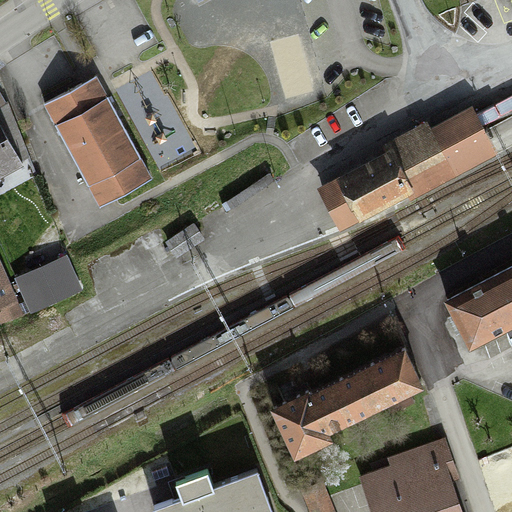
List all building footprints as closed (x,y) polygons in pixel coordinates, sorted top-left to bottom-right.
[(93,84),(46,110),(100,206),(147,180),(93,84)] [(389,151),(316,190),(338,232),(357,222),(358,224),(407,198),(410,202),(496,156),(470,108),(430,129),(427,122),(385,144),(389,151)] [(0,180),(30,165),(3,112),(0,113),(0,180)] [(168,228),(178,244),(240,206),(230,191),(168,228)] [(66,255),(14,278),(30,313),(82,290),(66,255)] [(0,260),(0,324),(1,326),(24,315),(0,260)] [(511,269),(444,304),(467,348),(511,325),(511,269)] [(406,360),(315,401),(331,437),(423,396),(406,360)] [(312,396),(271,414),(295,468),(337,450),(331,437),(315,401),(312,396)] [(393,470),(361,481),(372,511),(463,511),(440,444),(390,462),(393,470)] [(181,495),(153,505),(155,511),(272,511),(257,468),(213,484),(208,469),(175,481),(181,495)] [(334,511),(325,486),(302,495),(308,511),(334,511)]
